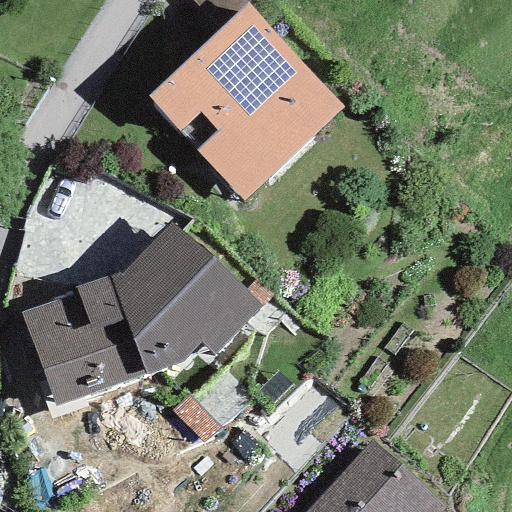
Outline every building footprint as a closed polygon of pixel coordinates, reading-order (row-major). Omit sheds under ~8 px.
[(249,0),(190,0),(216,31),(246,3),(249,0)] [(343,108),(246,3),(216,31),(144,97),(242,202),(343,108)] [(117,272),(108,277),(74,289),(51,298),(54,303),(21,313),(54,407),(111,387),(144,374),(182,362),(201,344),(213,355),(261,306),(169,222),(120,276),(117,272)] [(250,377),(225,402),(260,435),(284,410),(250,377)] [(372,440),(305,511),(442,511),(445,508),(372,440)]
